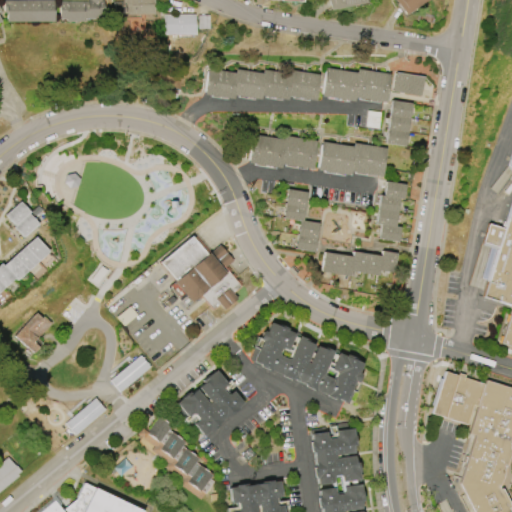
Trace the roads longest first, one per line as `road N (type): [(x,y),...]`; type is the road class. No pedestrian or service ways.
road 1 (residential): [(0,152),(81,115),(153,120),(208,155),(259,258),(302,302),(412,338)]
road 2 (residential): [(4,511),(280,282)]
road 3 (tertiary): [(412,338),(466,0)]
road 4 (residential): [(213,0),(458,50)]
road 5 (residential): [(219,333),(255,378),(296,392),(311,511)]
road 6 (residential): [(274,385),(218,439),(235,477),(305,465)]
